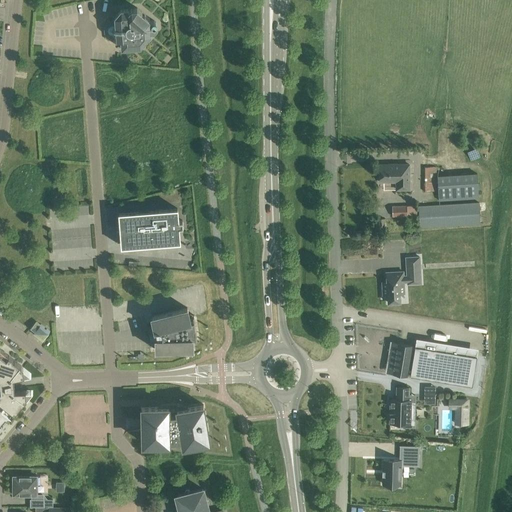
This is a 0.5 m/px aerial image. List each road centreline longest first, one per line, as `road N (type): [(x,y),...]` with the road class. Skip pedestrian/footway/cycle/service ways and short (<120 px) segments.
road 1 (unclassified): [(111,377),(82,8)]
road 2 (unclassified): [(340,369),(331,0)]
road 3 (secondary): [(272,218),(270,38)]
road 4 (track): [(488,511),(511,342)]
road 5 (residential): [(111,377),(117,439),(137,461),(142,511)]
road 6 (residential): [(0,141),(17,0)]
road 7 (unclassified): [(340,511),(340,369)]
road 8 (secondary): [(272,218),(267,352)]
road 9 (secondary): [(289,348),(272,218)]
